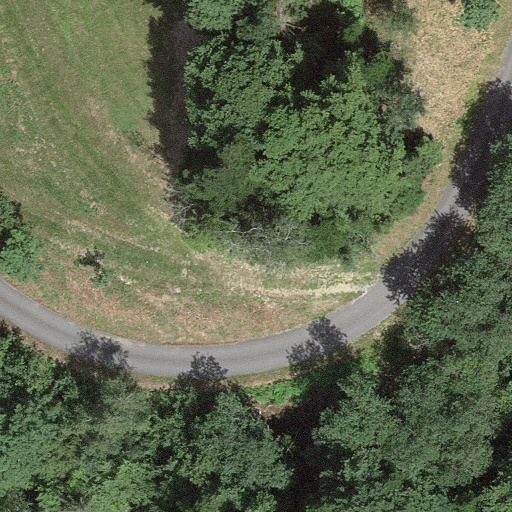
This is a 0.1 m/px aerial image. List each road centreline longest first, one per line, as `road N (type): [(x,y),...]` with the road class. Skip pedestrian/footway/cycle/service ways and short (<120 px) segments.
road 1 (track): [(0,291),(34,317),(111,350),(209,369),(299,352),(386,317),(431,270),(494,173),(511,116)]
road 2 (track): [(0,207),(159,270),(258,282),(431,270)]
road 3 (track): [(0,2),(33,74),(129,213),(233,279)]
